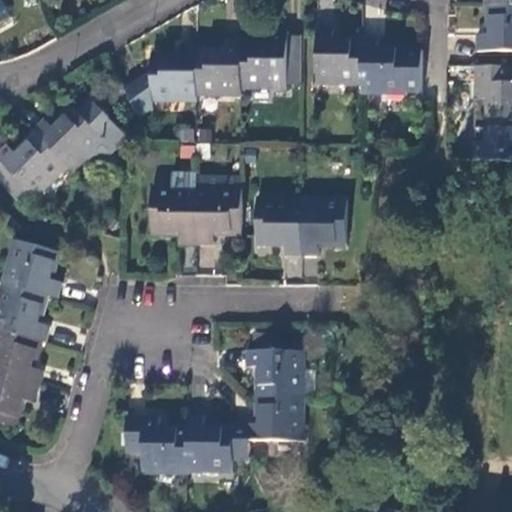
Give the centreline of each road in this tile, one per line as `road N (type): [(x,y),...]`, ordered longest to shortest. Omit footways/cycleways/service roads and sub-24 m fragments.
road 1 (residential): [(63,491),(101,376),(142,330),(216,301),(343,303)]
road 2 (residential): [(0,79),(28,74),(168,0)]
road 3 (unknown): [(216,301),(208,376),(249,421)]
